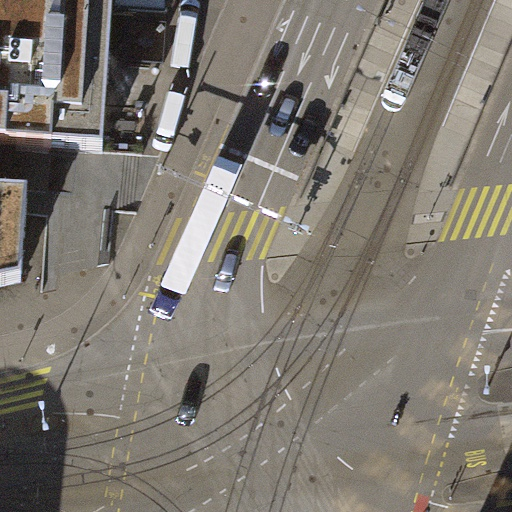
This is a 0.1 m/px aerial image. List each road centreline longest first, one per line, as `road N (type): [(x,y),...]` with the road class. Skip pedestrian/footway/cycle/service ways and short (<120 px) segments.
road 1 (secondary): [(317,0),(218,234),(165,469)]
road 2 (tertiary): [(431,337),(165,469)]
road 3 (secondary): [(431,337),(511,138)]
road 4 (secondary): [(374,511),(431,337)]
road 5 (tertiary): [(165,469),(0,479)]
road 6 (tertiary): [(165,469),(290,511)]
